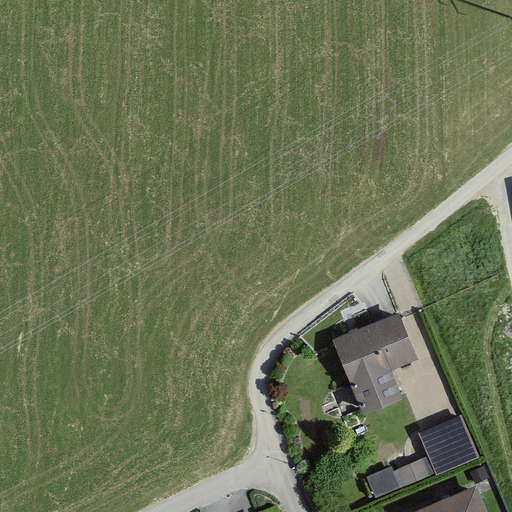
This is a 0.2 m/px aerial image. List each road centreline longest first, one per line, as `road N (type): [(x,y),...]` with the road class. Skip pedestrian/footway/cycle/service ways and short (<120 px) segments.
road 1 (residential): [(511,155),(290,329),(263,370),(258,394),(278,460)]
road 2 (residential): [(278,460),(168,511)]
